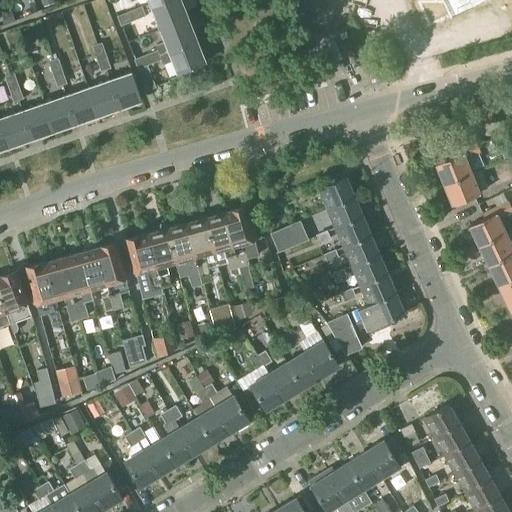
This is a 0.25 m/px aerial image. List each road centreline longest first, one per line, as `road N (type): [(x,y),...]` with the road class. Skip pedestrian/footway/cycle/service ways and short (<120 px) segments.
road 1 (residential): [(0,222),(361,110)]
road 2 (residential): [(181,511),(458,346)]
road 3 (residential): [(458,346),(361,110)]
road 4 (residential): [(361,110),(511,67)]
